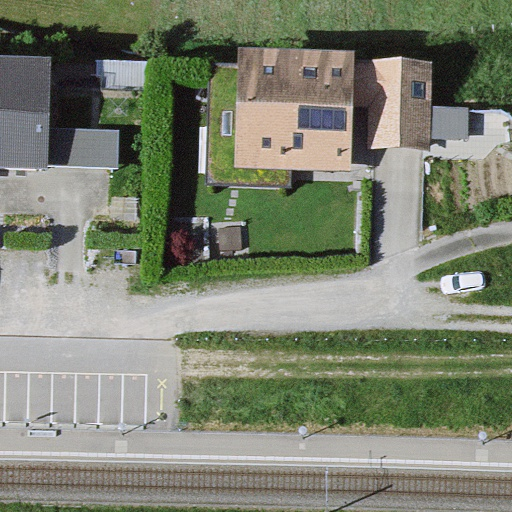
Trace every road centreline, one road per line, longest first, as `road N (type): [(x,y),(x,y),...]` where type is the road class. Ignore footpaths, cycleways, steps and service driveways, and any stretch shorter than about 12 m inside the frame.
road 1 (residential): [(0,312),(358,312)]
road 2 (track): [(358,312),(511,318)]
